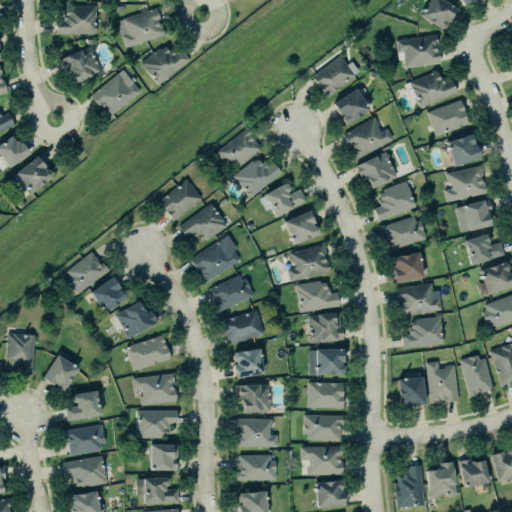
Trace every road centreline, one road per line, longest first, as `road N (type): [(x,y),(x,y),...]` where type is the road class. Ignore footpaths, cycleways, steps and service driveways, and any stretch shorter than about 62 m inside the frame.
road 1 (residential): [(296,129),(336,198),(367,295),(377,511)]
road 2 (residential): [(145,254),(186,318),(208,397),(211,511)]
road 3 (residential): [(511,14),(471,44),(511,162)]
road 4 (residential): [(511,418),(374,440)]
road 5 (residential): [(26,0),(34,79),(54,119)]
